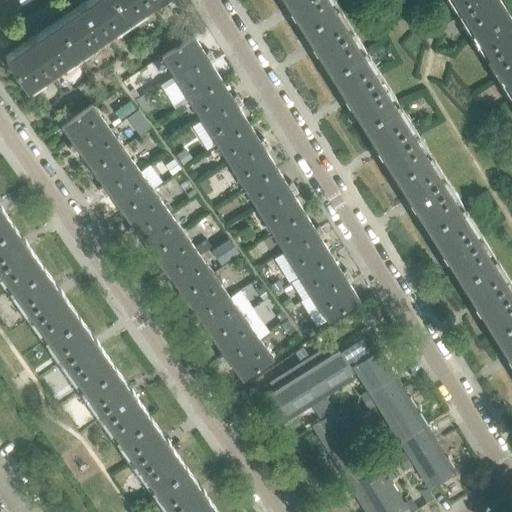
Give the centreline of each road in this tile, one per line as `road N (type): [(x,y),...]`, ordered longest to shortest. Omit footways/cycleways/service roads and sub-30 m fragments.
road 1 (residential): [(209,0),(511,480)]
road 2 (residential): [(278,511),(0,114)]
